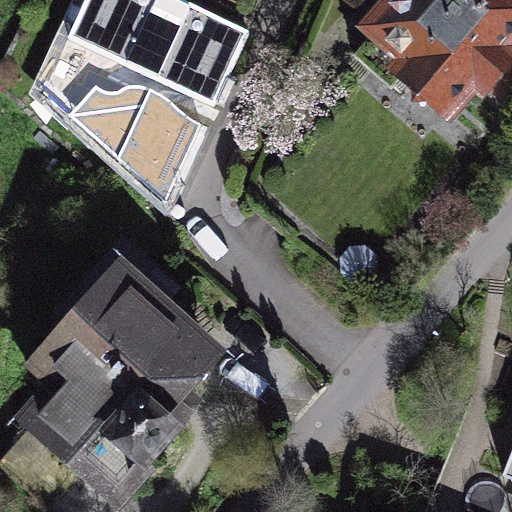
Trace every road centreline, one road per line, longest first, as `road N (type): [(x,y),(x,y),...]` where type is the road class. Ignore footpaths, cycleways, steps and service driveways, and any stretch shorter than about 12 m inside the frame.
road 1 (unknown): [(363,380),(256,287),(214,199),(209,150),(271,0)]
road 2 (residential): [(511,212),(249,511)]
